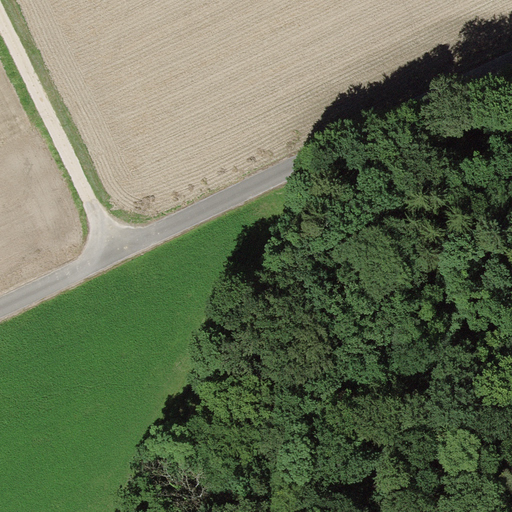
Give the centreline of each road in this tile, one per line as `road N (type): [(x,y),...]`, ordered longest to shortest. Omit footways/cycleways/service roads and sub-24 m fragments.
road 1 (unclassified): [(511,56),(0,309)]
road 2 (track): [(0,16),(112,255)]
